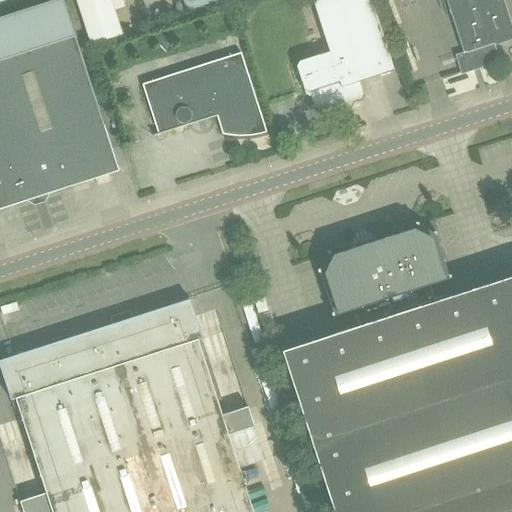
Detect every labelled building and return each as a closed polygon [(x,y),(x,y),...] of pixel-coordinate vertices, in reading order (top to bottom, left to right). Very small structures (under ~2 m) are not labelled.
[(118,170),(111,150),(62,0),(54,0),(0,18),(0,209),(29,199),(35,201),(42,199),(46,194),(118,170)] [(312,1),(329,52),(341,88),(359,82),(394,71),(392,67),(370,0),(313,0),(312,0),(312,1)] [(461,72),(473,69),(497,61),(492,45),(511,38),(511,27),(509,19),(503,0),(446,0),(464,53),(456,56),(461,72)] [(265,106),(231,2),(209,9),(243,113),(244,113),(244,112),(257,107),(258,108),(259,108),(259,107),(263,106),(265,106)] [(243,113),(209,9),(188,16),(222,120),(223,119),(227,118),(228,118),(228,117),(241,112),(242,113),(243,113)] [(222,120),(188,16),(166,23),(200,127),(201,126),(201,125),(214,121),(215,122),(217,122),(216,121),(220,120),(222,120)] [(200,127),(166,23),(145,29),(179,134),(180,133),(184,132),(186,132),(185,130),(199,126),(199,127),(200,127)] [(179,134),(145,29),(124,36),(157,141),(159,140),(158,139),(172,135),(172,136),(174,135),(177,134),(179,134)] [(124,36),(102,43),(136,148),(137,147),(141,146),(143,145),(142,144),(156,140),(156,141),(157,141),(124,36)] [(350,109),(352,105),(353,103),(361,100),(363,95),(359,82),(341,88),(329,52),(298,61),(296,66),(303,89),(304,92),(309,95),(313,107),(318,109),(327,106),(332,109),(340,106),(347,110),(350,109)] [(410,291),(449,279),(435,235),(436,234),(436,232),(434,232),(432,232),(418,225),(418,223),(416,223),(415,223),(414,224),(414,225),(375,238),(375,237),(373,236),(372,237),(371,239),(354,244),(351,243),(349,243),(349,245),(349,246),(330,252),(328,251),(327,252),(326,253),(327,256),(320,269),(319,269),(318,269),(317,271),(317,273),(319,273),(320,273),(333,316),(352,310),(359,326),(416,308),(410,291)] [(511,511),(511,277),(416,308),(359,326),(282,352),(333,511),(511,511)] [(252,511),(246,492),(229,439),(254,431),(245,404),(220,412),(197,340),(202,339),(189,299),(12,357),(0,360),(0,368),(11,401),(15,400),(44,490),(20,497),(24,511),(252,511)]
